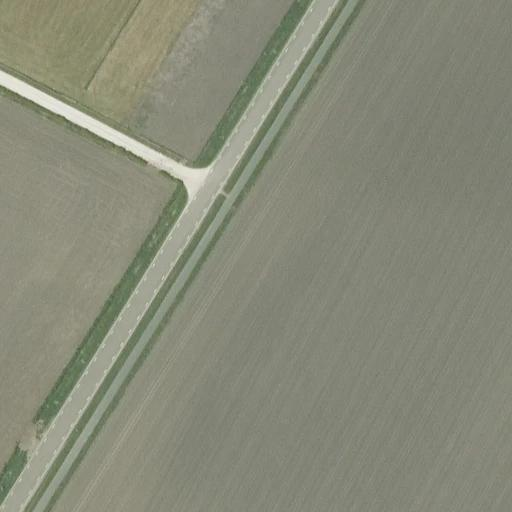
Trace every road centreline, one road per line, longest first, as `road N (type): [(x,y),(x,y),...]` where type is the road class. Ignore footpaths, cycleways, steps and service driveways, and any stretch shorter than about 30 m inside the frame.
road 1 (tertiary): [(7,511),(324,0)]
road 2 (track): [(205,190),(0,81)]
